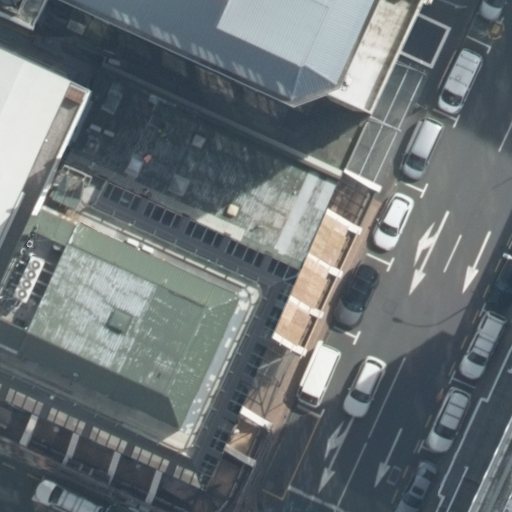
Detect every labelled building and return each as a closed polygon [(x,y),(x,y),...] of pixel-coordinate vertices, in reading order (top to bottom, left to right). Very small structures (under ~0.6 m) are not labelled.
[(104,66),(345,177),(380,99),(338,81),(305,95),(104,0),(53,0),(45,17),(4,0),(0,0),(0,38),(98,79),(104,66)] [(4,0),(45,17),(53,0),(104,0),(305,95),(338,81),(380,99),(388,103),(436,0),(4,0)] [(98,79),(0,38),(0,292),(71,138),(98,79)] [(104,66),(98,79),(71,138),(311,249),(345,177),(104,66)] [(71,138),(0,292),(0,364),(212,462),(311,249),(71,138)] [(510,511),(511,436),(477,511),(510,511)]
